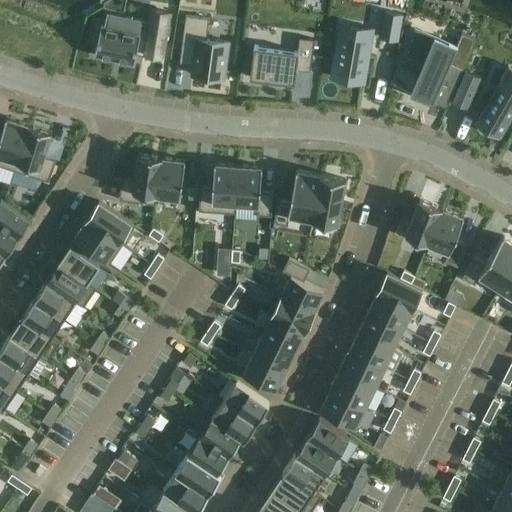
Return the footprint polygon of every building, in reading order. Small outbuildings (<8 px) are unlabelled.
[(96,27),(93,40),(97,41),(94,55),(133,64),(137,49),(144,50),(144,54),(162,57),(170,12),(151,9),(149,23),(126,17),(123,31),(101,25),(100,28),(96,27)] [(402,14),(385,11),(380,38),(397,40),(402,14)] [(185,15),(180,63),(193,64),(192,75),(224,78),(228,42),(206,39),(209,18),(185,15)] [(372,29),(351,25),(349,40),(338,38),(332,76),(363,82),(372,29)] [(413,30),(399,64),(400,65),(404,56),(422,64),(410,92),(433,102),(449,63),(463,69),(476,38),(461,32),(456,45),(434,36),(433,39),(413,30)] [(250,77),(294,83),(296,69),(310,70),(314,39),(299,37),(297,51),(254,45),(250,77)] [(466,70),(452,101),(467,107),(480,76),(466,70)] [(511,76),(502,76),(475,122),(499,136),(511,113),(511,76)] [(0,165),(14,170),(29,124),(6,116),(0,134),(0,165)] [(29,124),(14,170),(49,181),(56,158),(44,154),(51,131),(29,124)] [(122,175),(119,199),(155,204),(162,156),(138,153),(134,177),(122,175)] [(162,156),(155,204),(156,204),(157,195),(180,198),(185,160),(162,156)] [(200,186),(198,210),(235,213),(238,164),(214,163),(213,187),(200,186)] [(238,164),(235,213),(236,213),(236,203),(258,205),(257,214),(271,215),(273,192),(260,191),(262,166),(238,164)] [(312,220),(321,174),(296,169),(290,201),(278,199),(273,222),(287,225),(289,216),(289,215),(312,220)] [(346,178),(321,174),(312,220),(337,224),(346,178)] [(9,191),(0,185),(0,196),(1,197),(3,199),(9,191)] [(189,187),(188,199),(196,200),(197,188),(189,187)] [(19,198),(9,191),(3,199),(14,206),(19,198)] [(3,199),(1,197),(0,198),(0,223),(18,235),(31,217),(14,206),(3,199)] [(419,198),(405,234),(427,243),(441,207),(419,198)] [(133,222),(98,199),(85,219),(119,242),(133,222)] [(441,207),(427,243),(448,251),(444,260),(457,265),(466,243),(455,239),(464,216),(441,207)] [(119,242),(85,219),(72,238),(107,261),(119,242)] [(153,226),(143,219),(138,226),(148,234),(153,226)] [(18,235),(0,223),(0,249),(6,253),(18,235)] [(164,233),(153,226),(148,234),(159,241),(164,233)] [(511,267),(511,241),(503,235),(485,263),(475,256),(462,276),(474,284),(479,276),(498,289),(511,267)] [(241,249),(242,237),(233,236),(232,249),(241,249)] [(100,263),(70,243),(58,262),(96,287),(96,286),(88,281),(100,263)] [(259,247),(258,258),(268,258),(268,247),(259,247)] [(240,262),(241,249),(232,249),(231,262),(240,262)] [(164,256),(157,251),(150,262),(157,267),(164,256)] [(188,260),(198,267),(203,260),(193,252),(188,260)] [(289,257),(283,269),(291,274),(294,275),(304,280),(310,267),(289,257)] [(96,287),(58,262),(46,280),(84,305),(96,287)] [(157,267),(150,262),(143,273),(150,278),(157,267)] [(218,264),(217,274),(230,275),(231,265),(218,264)] [(511,267),(498,289),(511,297),(511,267)] [(416,273),(404,268),(400,276),(412,281),(416,273)] [(386,269),(376,291),(413,309),(424,287),(423,287),(412,281),(400,276),(386,269)] [(427,279),(416,273),(412,281),(423,287),(427,279)] [(291,274),(281,294),(313,310),(323,289),(304,280),(301,278),(298,277),(294,275),(291,274)] [(84,305),(46,280),(34,298),(64,318),(75,300),(83,306),(84,305)] [(231,293),(239,298),(246,288),(238,283),(231,293)] [(450,302),(456,291),(449,288),(444,298),(448,301),(450,302)] [(118,290),(113,298),(120,304),(127,308),(133,299),(126,295),(118,290)] [(376,291),(366,310),(404,328),(413,309),(376,291)] [(224,304),(232,309),(239,298),(231,293),(224,304)] [(281,294),(272,314),(304,329),(313,310),(281,294)] [(64,318),(34,298),(22,316),(60,341),(60,340),(52,335),(64,318)] [(449,316),(455,304),(447,300),(441,312),(449,316)] [(127,308),(120,304),(115,312),(121,317),(127,308)] [(366,310),(357,330),(394,348),(404,328),(366,310)] [(272,314),(262,333),(294,348),(304,329),(272,314)] [(60,341),(22,316),(10,334),(48,359),(60,341)] [(207,329),(215,335),(222,324),(214,319),(207,329)] [(90,346),(97,327),(87,323),(80,341),(90,346)] [(433,328),(427,340),(435,344),(441,332),(433,328)] [(200,340),(208,345),(215,335),(207,329),(200,340)] [(357,330),(348,349),(385,367),(394,348),(357,330)] [(109,335),(102,331),(96,340),(103,344),(109,335)] [(262,333),(253,352),(285,368),(294,348),(262,333)] [(48,359),(10,334),(0,347),(0,353),(28,371),(39,354),(47,360),(48,359)] [(103,344),(96,340),(90,348),(97,353),(103,344)] [(427,340),(421,351),(429,355),(435,344),(427,340)] [(348,349),(338,368),(375,387),(385,367),(348,349)] [(195,356),(189,352),(183,361),(190,365),(195,356)] [(253,352),(243,373),(274,388),(275,388),(285,368),(253,352)] [(28,371),(0,353),(0,379),(16,389),(28,371)] [(62,383),(73,363),(65,359),(54,378),(62,383)] [(78,367),(72,376),(79,380),(85,372),(78,367)] [(413,367),(407,378),(415,382),(421,371),(413,367)] [(338,368),(329,388),(366,406),(375,387),(338,368)] [(509,384),(511,378),(511,372),(507,370),(501,381),(509,384)] [(73,389),(79,380),(72,376),(66,384),(73,389)] [(178,382),(172,378),(166,386),(172,391),(178,382)] [(407,378),(401,389),(410,394),(415,382),(407,378)] [(16,389),(0,379),(0,405),(3,407),(16,389)] [(269,402),(236,380),(223,399),(256,421),(269,402)] [(172,391),(166,386),(160,395),(167,399),(172,391)] [(329,388),(319,408),(356,426),(366,406),(329,388)] [(487,408),(495,412),(500,401),(493,398),(487,408)] [(256,421),(223,399),(211,417),(244,439),(256,421)] [(54,403),(48,412),(55,416),(61,407),(54,403)] [(393,405),(388,416),(396,421),(402,409),(393,405)] [(489,423),(495,412),(487,408),(482,419),(489,423)] [(55,416),(48,412),(42,420),(49,425),(55,416)] [(154,418),(148,414),(142,422),(148,427),(154,418)] [(319,416),(307,435),(336,455),(349,436),(319,416)] [(388,416),(382,428),(390,432),(396,421),(388,416)] [(244,439),(211,417),(199,434),(229,455),(241,437),(244,440),(244,439)] [(4,421),(0,427),(0,431),(24,447),(30,439),(4,421)] [(148,427),(142,422),(136,431),(143,435),(148,427)] [(229,455),(199,434),(187,452),(220,475),(221,474),(218,472),(229,455)] [(336,455),(307,435),(295,453),(324,473),(336,455)] [(468,447),(475,451),(480,440),(473,436),(468,447)] [(30,439),(24,447),(31,452),(37,443),(30,439)] [(18,456),(25,461),(31,452),(24,447),(18,456)] [(469,461),(475,451),(468,447),(462,458),(469,461)] [(130,454),(124,449),(118,458),(124,462),(130,454)] [(220,475),(187,452),(175,470),(208,493),(220,475)] [(324,473),(295,453),(283,471),(321,496),(313,490),(324,473)] [(124,462),(118,458),(112,466),(119,471),(124,462)] [(371,466),(364,462),(359,471),(366,475),(371,466)] [(511,469),(501,488),(511,493),(511,469)] [(208,493),(175,470),(163,488),(196,511),(208,493)] [(310,511),(321,496),(283,471),(271,489),(305,511),(310,511)] [(366,475),(359,471),(354,481),(361,484),(366,475)] [(17,486),(22,480),(12,473),(7,480),(17,486)] [(448,485),(455,489),(461,478),(454,474),(448,485)] [(22,480),(17,486),(27,493),(32,486),(22,480)] [(106,490),(100,485),(94,494),(100,498),(106,490)] [(450,500),(455,489),(448,485),(443,496),(450,500)] [(163,488),(151,506),(159,511),(195,511),(196,511),(163,488)] [(511,511),(511,493),(501,488),(492,508),(500,511),(511,511)] [(305,511),(271,489),(258,507),(266,511),(298,511),(300,509),(303,511),(305,511)] [(81,508),(79,511),(80,511),(110,511),(113,507),(109,504),(100,498),(94,494),(92,492),(86,500),(81,508)] [(344,501),(339,510),(342,511),(347,511),(351,505),(344,501)]
